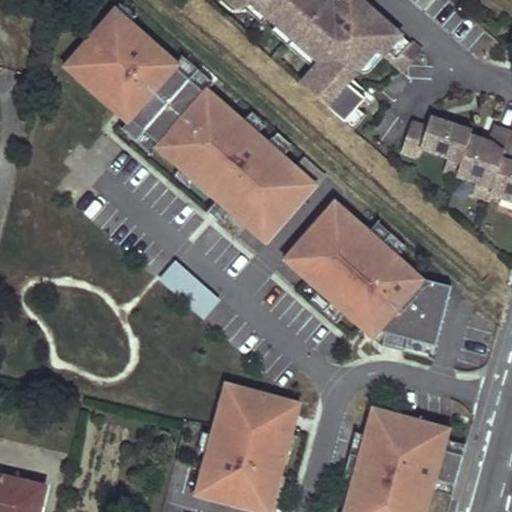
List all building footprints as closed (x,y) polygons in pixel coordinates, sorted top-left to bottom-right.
[(228,0),(237,7),(246,7),(251,1),(321,63),(302,84),(345,123),(357,109),(366,99),(348,83),(377,50),(383,56),(402,35),(362,0),(228,0)] [(115,15),(128,26),(131,23),(131,24),(137,17),(123,5),(115,15)] [(114,14),(88,44),(99,53),(77,78),(116,113),(119,110),(133,122),(160,146),(157,149),(158,149),(181,169),(182,170),(185,167),(198,178),(195,181),(195,182),(218,201),(232,213),(246,225),(296,167),(283,156),(269,144),(258,134),(244,122),(208,91),(207,90),(205,93),(190,81),(176,68),(178,65),(178,64),(131,24),(131,23),(128,26),(115,15),(114,14)] [(420,51),(402,35),(383,56),(402,72),(420,51)] [(66,69),(77,78),(99,53),(88,44),(66,69)] [(190,81),(199,71),(184,58),(178,64),(178,65),(176,68),(190,81)] [(199,71),(190,81),(205,93),(207,90),(208,91),(214,84),(199,71)] [(366,116),(357,109),(345,123),(354,130),(366,116)] [(253,113),(244,122),(258,134),(267,125),(253,113)] [(472,130),(430,117),(427,126),(411,121),(401,152),(418,158),(421,148),(461,162),(457,176),(492,188),(490,194),(511,200),(511,138),(509,137),(511,131),(493,125),(488,141),(470,135),(472,130)] [(158,149),(157,149),(160,146),(133,122),(124,132),(152,156),(158,149)] [(278,134),(269,144),(283,156),(292,146),(278,134)] [(296,167),(246,225),(264,242),(324,173),(305,157),(296,167)] [(195,182),(195,181),(198,178),(185,167),(182,170),(181,169),(176,176),(190,188),(195,182)] [(218,201),(209,211),(223,223),(232,213),(218,201)] [(337,203),(287,261),(306,278),(356,220),(337,203)] [(356,220),(306,278),(320,290),(346,313),(372,336),(374,329),(410,339),(423,290),(422,289),(399,282),(412,268),(397,255),(370,232),(356,220)] [(406,245),(379,222),(370,232),(397,255),(406,245)] [(205,319),(221,300),(176,261),(160,280),(205,319)] [(374,329),(372,336),(383,345),(431,359),(451,287),(424,280),(422,289),(423,290),(410,339),(374,329)] [(312,300),(338,323),(346,313),(320,290),(312,300)] [(232,403),(238,383),(225,379),(220,400),(223,401),(223,400),(232,403)] [(294,431),(302,401),(238,383),(232,403),(223,400),(223,401),(214,431),(214,432),(217,433),(213,449),(209,448),(209,449),(205,465),(279,485),(290,444),(279,440),(282,429),(293,432),(294,431)] [(456,485),(464,456),(445,450),(447,440),(450,429),(374,408),(367,436),(361,457),(355,477),(347,507),(365,511),(424,511),(431,489),(434,479),(456,485)] [(214,432),(214,431),(204,428),(199,446),(209,449),(209,448),(213,449),(217,433),(214,432)] [(290,444),(294,445),(298,432),(294,431),(293,432),(282,429),(279,440),(290,444)] [(361,457),(367,436),(357,433),(351,454),(361,457)] [(447,440),(445,450),(464,456),(467,446),(447,440)] [(345,474),(355,477),(361,457),(351,454),(345,474)] [(279,485),(205,465),(197,491),(271,511),(279,485)] [(40,511),(46,489),(0,477),(0,511),(40,511)] [(453,495),(456,485),(434,479),(431,489),(453,495)]
